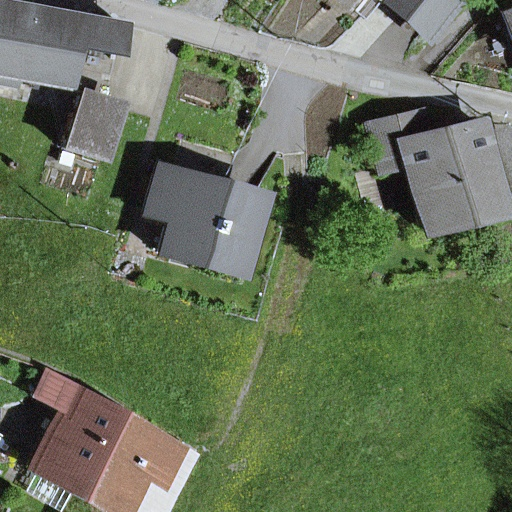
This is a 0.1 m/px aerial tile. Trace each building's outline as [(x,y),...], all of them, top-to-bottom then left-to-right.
[(68,47),(114,57),(121,27),(0,0),(0,85),(13,88),(16,72),(60,82),(68,47)] [(372,0),(338,0),(358,17),(372,0)] [(384,0),(403,16),(416,0),(384,0)] [(430,39),(463,0),(416,0),(403,16),(430,39)] [(511,12),(503,16),(511,38),(511,12)] [(78,97),(61,150),(99,162),(116,109),(78,97)] [(421,229),(511,204),(511,177),(499,130),(480,136),(476,123),(423,137),(417,116),(366,130),(377,169),(403,162),(421,229)] [(166,218),(156,254),(234,275),(256,198),(154,169),(148,190),(150,191),(172,197),(166,218)] [(144,212),(166,218),(172,197),(150,191),(144,212)] [(60,413),(28,467),(36,471),(71,491),(72,492),(118,414),(45,372),(31,396),(60,413)] [(128,511),(147,480),(170,494),(191,457),(118,414),(72,492),(105,511),(128,511)] [(24,493),(56,511),(58,511),(71,491),(36,471),(24,493)]
